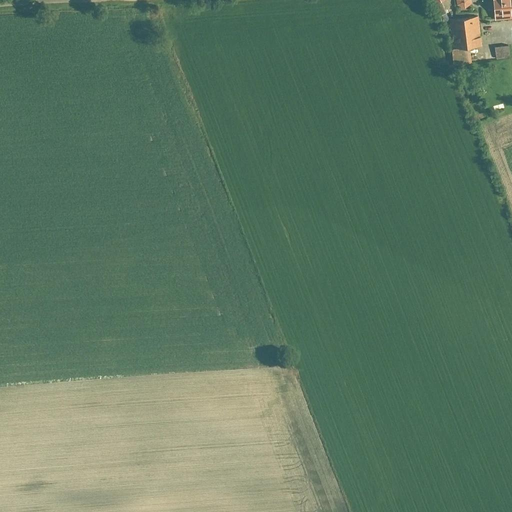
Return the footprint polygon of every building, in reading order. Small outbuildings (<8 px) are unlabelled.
[(428,0),(438,22),(447,21),(439,2),(442,0),(428,0)] [(455,0),(455,1),(455,7),(461,10),(469,5),(468,0),(455,0)] [(511,0),(490,0),(492,21),(511,19),(511,0)] [(476,20),(448,22),(452,65),(468,63),(467,47),(478,46),(476,20)] [(492,49),(493,60),(508,59),(507,48),(492,49)]
